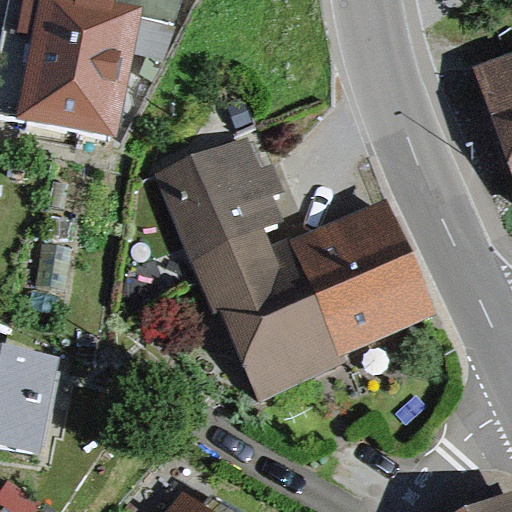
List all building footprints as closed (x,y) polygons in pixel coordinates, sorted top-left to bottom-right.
[(73,0),(73,2),(65,0),(40,0),(40,2),(29,0),(13,0),(0,65),(0,119),(116,142),(140,21),(141,14),(111,8),(113,0),(73,0)] [(113,0),(111,8),(141,14),(140,21),(173,29),(181,0),(113,0)] [(511,82),(478,93),(511,204),(511,82)] [(435,312),(386,197),(292,237),(290,233),(274,240),(270,230),(289,222),(279,198),(291,192),(276,156),(266,160),(253,131),(157,172),(215,309),(224,305),(262,395),(338,362),(335,354),(435,312)] [(58,356),(0,347),(0,446),(42,453),(58,356)] [(215,511),(184,488),(164,511),(215,511)] [(511,511),(511,490),(466,511),(511,511)]
